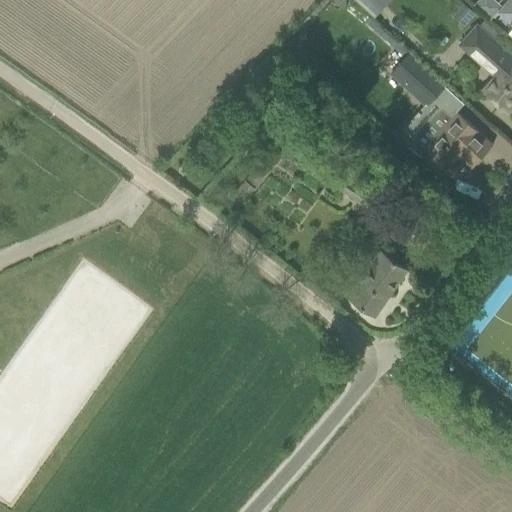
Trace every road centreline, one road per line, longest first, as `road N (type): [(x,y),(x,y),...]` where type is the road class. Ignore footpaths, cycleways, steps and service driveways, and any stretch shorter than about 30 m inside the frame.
road 1 (residential): [(383,357),(333,309),(0,73)]
road 2 (residential): [(383,357),(450,311),(511,196)]
road 3 (residential): [(253,511),(383,357)]
